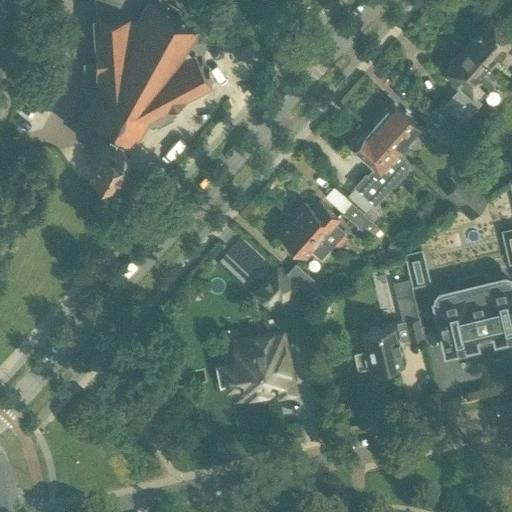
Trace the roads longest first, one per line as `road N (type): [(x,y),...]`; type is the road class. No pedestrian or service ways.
road 1 (residential): [(374,0),(0,417)]
road 2 (residential): [(94,511),(508,417)]
